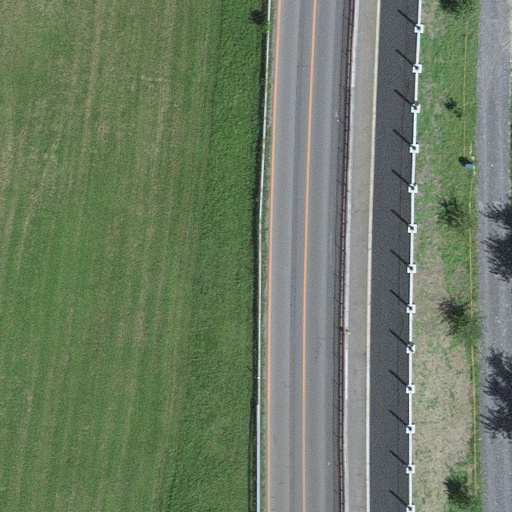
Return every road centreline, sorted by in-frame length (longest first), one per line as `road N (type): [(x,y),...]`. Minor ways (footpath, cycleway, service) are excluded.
road 1 (trunk): [(338,0),(319,511)]
road 2 (trunk): [(355,511),(373,0)]
